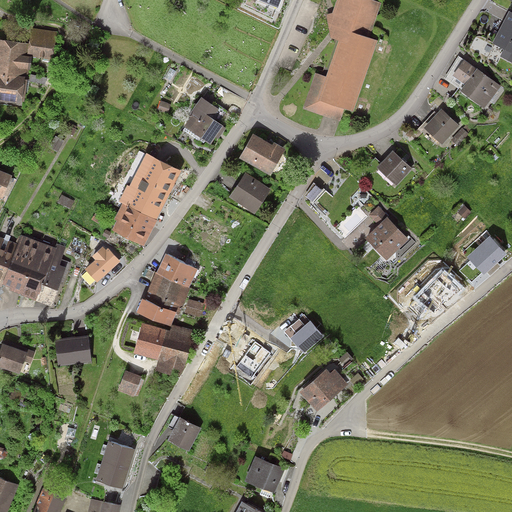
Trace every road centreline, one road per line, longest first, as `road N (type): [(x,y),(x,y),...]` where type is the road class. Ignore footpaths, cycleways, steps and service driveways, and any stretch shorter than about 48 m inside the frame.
road 1 (residential): [(133,511),(178,387),(317,145)]
road 2 (residential): [(0,321),(101,304),(136,271),(252,109)]
road 3 (residential): [(283,511),(310,443),(511,263)]
road 4 (residential): [(317,145),(368,140),(393,125),(481,0)]
road 5 (track): [(337,423),(511,456)]
